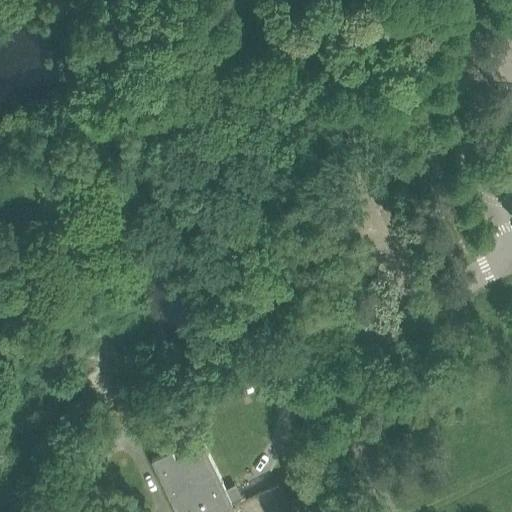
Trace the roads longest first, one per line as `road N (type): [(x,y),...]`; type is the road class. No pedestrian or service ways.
road 1 (residential): [(76,511),(98,448),(148,411),(511,257)]
road 2 (residential): [(469,0),(457,121),(495,201)]
